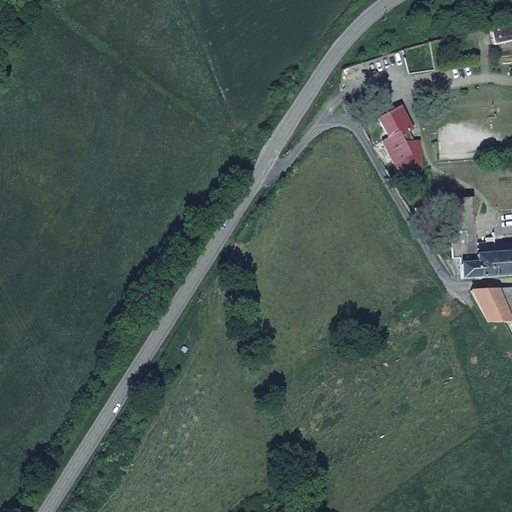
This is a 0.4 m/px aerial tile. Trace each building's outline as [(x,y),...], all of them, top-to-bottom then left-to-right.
[(511,21),(490,27),(495,45),(511,39),(511,21)] [(413,130),(400,107),(378,119),(389,138),(382,142),(395,165),(397,181),(423,179),(419,143),(415,144),(406,144),(402,137),(409,133),(413,130)] [(415,144),(409,133),(402,137),(406,144),(415,144)] [(447,199),(450,245),(476,243),(472,197),(447,199)] [(511,252),(477,255),(476,243),(450,245),(451,258),(455,257),(459,257),(461,278),(476,277),(476,278),(511,275),(511,252)] [(511,287),(497,289),(511,322),(511,321),(511,287)] [(470,291),(487,322),(511,322),(497,289),(470,291)]
